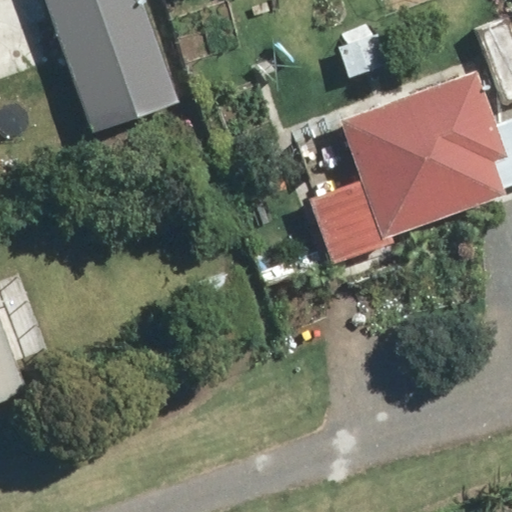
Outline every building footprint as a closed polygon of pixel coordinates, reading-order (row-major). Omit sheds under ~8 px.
[(131,0),(33,0),(78,134),(166,105),(131,0)] [(328,50),(339,82),(380,67),(369,36),(328,50)] [(298,203),(319,266),(380,245),(378,239),(490,199),(488,193),(511,184),(511,117),(481,128),(459,75),(328,124),(347,183),(298,203)] [(233,270),(178,288),(199,348),(253,330),(233,270)] [(0,400),(15,395),(0,353),(0,400)]
